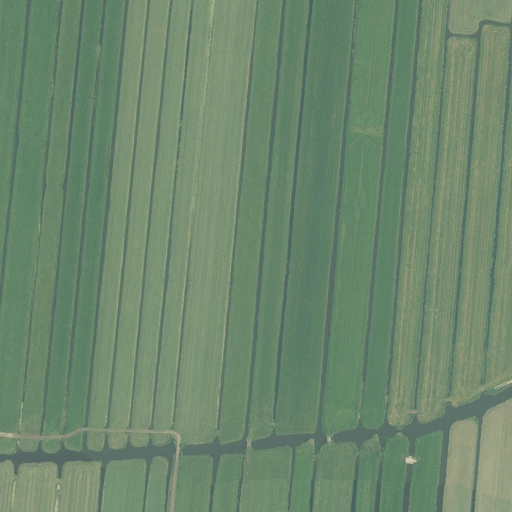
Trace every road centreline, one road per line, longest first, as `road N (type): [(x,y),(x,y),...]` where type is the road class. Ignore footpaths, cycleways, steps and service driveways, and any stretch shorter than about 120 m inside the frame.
road 1 (track): [(0,433),(176,433),(171,511)]
road 2 (track): [(511,380),(426,411),(400,412),(394,511)]
